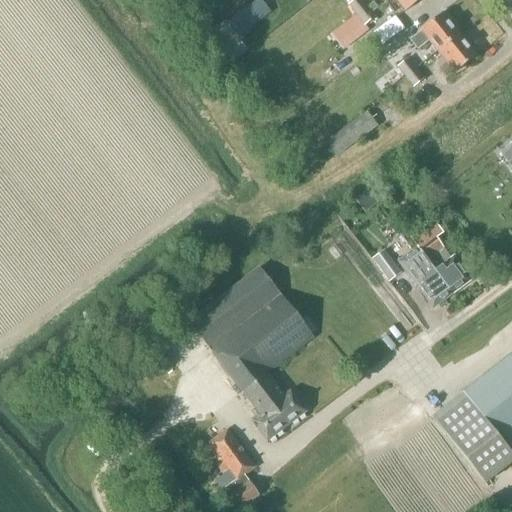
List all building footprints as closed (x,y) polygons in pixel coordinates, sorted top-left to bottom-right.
[(260,0),(255,0),(226,24),(238,38),(270,13),(260,0)] [(355,16),(366,8),(359,0),(353,0),(324,23),(332,33),(354,15),(355,16)] [(395,0),(405,11),(418,0),(395,0)] [(364,27),(374,19),(366,8),(355,16),(364,27)] [(437,52),(459,35),(442,14),(413,37),(422,48),(429,42),(437,52)] [(389,40),(404,29),(395,16),(370,34),(380,47),(389,40)] [(447,79),(476,56),(459,35),(437,52),(447,64),(439,70),(447,79)] [(405,78),(415,70),(408,61),(397,69),(405,78)] [(414,89),(424,81),(415,70),(405,78),(414,89)] [(377,126),(366,112),(325,142),(336,156),(377,126)] [(511,143),(501,152),(508,162),(511,159),(511,143)] [(385,184),(383,194),(394,196),(395,185),(385,184)] [(418,249),(450,293),(470,280),(453,255),(449,258),(434,237),(440,233),(433,223),(410,238),(416,246),(412,249),(415,252),(418,249)] [(401,273),(384,249),(371,258),(388,282),(401,273)] [(432,307),(450,293),(418,249),(415,252),(412,249),(397,260),(432,307)] [(267,373),(313,337),(258,267),(187,322),(258,414),(250,420),(266,442),(305,412),(289,391),(284,395),(267,373)] [(511,353),(463,392),(432,417),(485,484),(511,461),(511,353)] [(173,365),(164,354),(148,366),(156,377),(173,365)] [(219,469),(242,451),(227,431),(195,455),(209,474),(218,467),(219,469)] [(245,475),(255,468),(242,451),(219,469),(224,475),(216,481),(222,488),(220,490),(236,511),(259,494),(245,475)]
